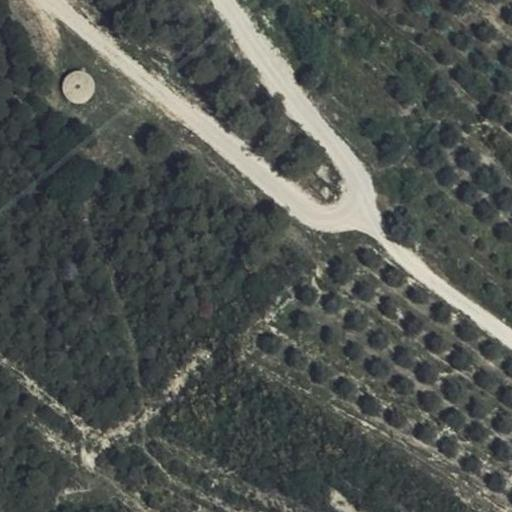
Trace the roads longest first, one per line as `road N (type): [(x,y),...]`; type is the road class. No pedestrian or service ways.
road 1 (track): [(223,0),(364,190),(364,207),(336,221),(298,204),(57,0)]
road 2 (track): [(364,207),(392,245),(511,339)]
